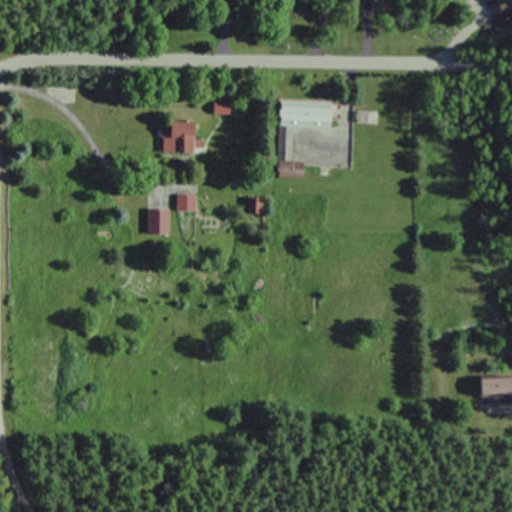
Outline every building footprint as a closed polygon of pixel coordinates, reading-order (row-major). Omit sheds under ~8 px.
[(385,0),(373,0),(374,9),(385,9),(385,0)] [(511,13),(511,0),(491,0),(491,13),(511,13)] [(322,103),(271,102),(271,125),(322,126),(322,103)] [(188,122),(158,122),(158,154),(188,154),(188,122)] [(289,161),(289,130),(276,130),(276,161),(289,161)] [(295,165),(272,164),(272,178),(295,178),(295,165)] [(192,196),(174,196),(174,211),(192,211),(192,196)] [(166,234),(166,210),(144,210),(144,234),(166,234)] [(505,380),(473,380),(473,397),(505,397),(505,380)]
